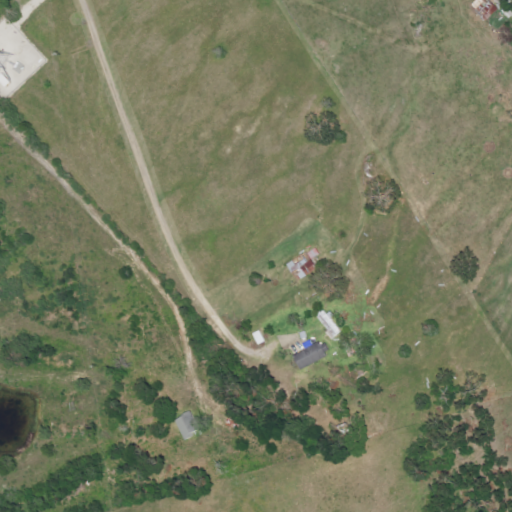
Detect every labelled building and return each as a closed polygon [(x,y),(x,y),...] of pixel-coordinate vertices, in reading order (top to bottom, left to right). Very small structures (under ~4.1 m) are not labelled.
[(492,2),(493,0),(477,0),(472,7),(487,22),(499,9),(492,2)] [(288,264),(297,282),(319,271),(313,260),(321,256),(317,248),(288,264)] [(327,334),(332,340),(342,333),(325,311),(318,317),(330,332),(327,334)] [(289,346),(299,370),(328,358),(321,342),(314,345),(311,338),(289,346)] [(201,432),(193,413),(176,421),(185,439),(201,432)]
